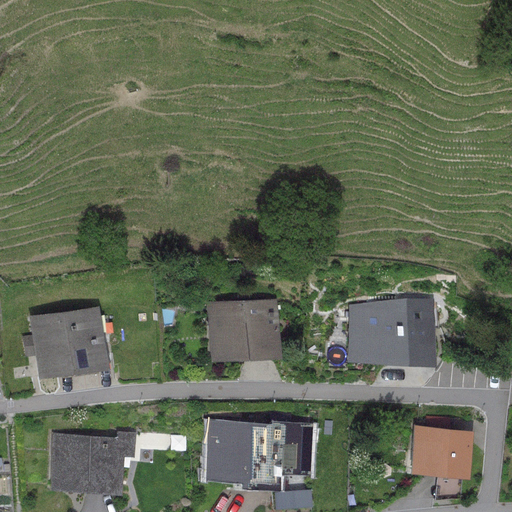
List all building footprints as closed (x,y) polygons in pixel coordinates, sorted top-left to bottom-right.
[(365,305),(347,305),(345,360),(430,362),(431,318),(441,318),(442,300),(365,297),(365,305)] [(275,298),(205,302),(209,362),(279,357),(275,298)] [(99,305),(28,315),(31,336),(23,337),(25,348),(33,347),(37,377),(108,367),(99,305)] [(268,423),(207,420),(204,480),(238,481),(238,488),(270,489),(271,508),(309,509),(307,474),(312,423),(291,422),(291,411),(268,410),(268,423)] [(472,431),(414,426),(409,473),(436,475),(433,500),(459,499),(461,478),(467,478),(472,431)] [(115,437),(52,432),(47,489),(119,495),(122,456),(132,457),(134,432),(116,431),(115,437)]
